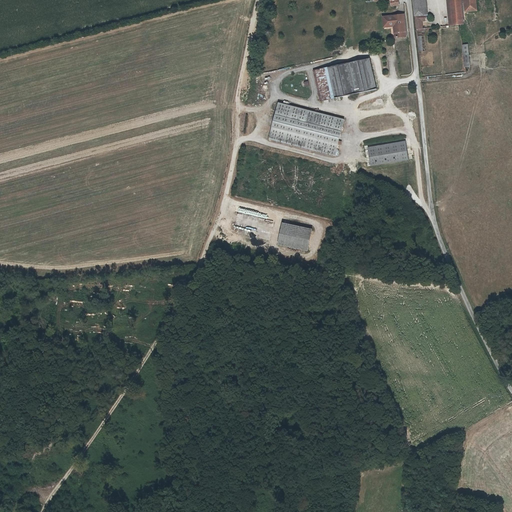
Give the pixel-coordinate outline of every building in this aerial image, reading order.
[(431,23),(430,12),(427,12),(426,0),(417,0),(419,22),(422,58),(424,58),(422,35),(427,35),(427,32),(426,32),(425,24),(431,23)] [(467,16),(466,14),(465,0),(454,0),(457,29),(468,29),(467,16)] [(480,0),(468,0),(470,16),(481,15),(480,0)] [(391,27),(396,27),(398,26),(399,38),(408,37),(406,15),(391,17),(391,27)] [(372,59),(331,68),(337,99),(379,90),(372,59)] [(322,102),(337,99),(331,68),(316,70),(322,102)] [(346,120),(280,103),(271,139),(336,157),(346,120)] [(372,166),(410,160),(407,144),(370,150),(372,166)] [(313,229),(284,222),(279,244),(308,250),(313,229)]
